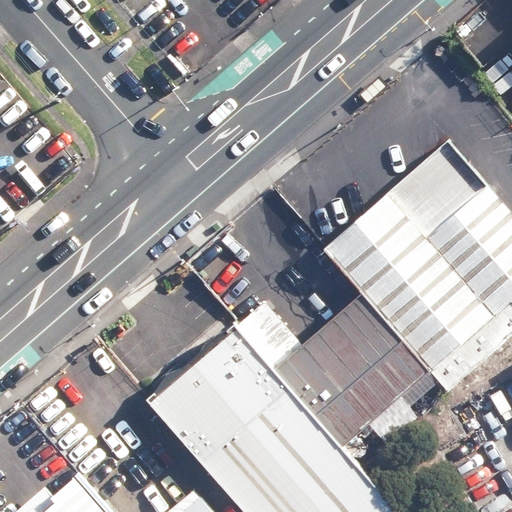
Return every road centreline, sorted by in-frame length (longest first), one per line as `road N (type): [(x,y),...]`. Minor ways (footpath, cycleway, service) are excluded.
road 1 (secondary): [(184,184),(395,0)]
road 2 (secondary): [(0,346),(184,184)]
road 3 (unclassified): [(184,184),(24,0)]
